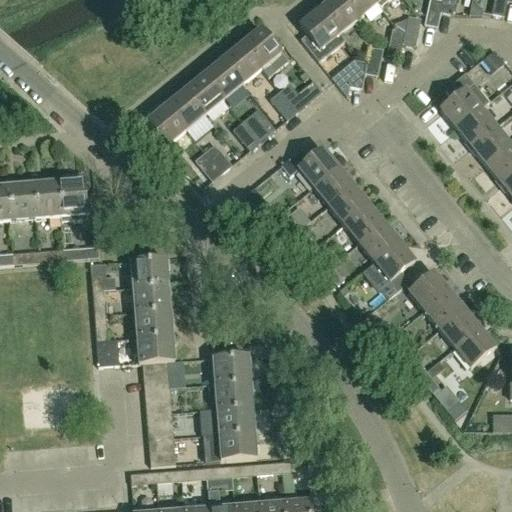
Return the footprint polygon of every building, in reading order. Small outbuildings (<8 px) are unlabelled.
[(358,24),(338,0),(335,0),(319,14),(339,39),(358,24)] [(377,8),(370,0),(338,0),(358,24),(377,8)] [(443,0),(442,5),(441,16),(452,19),(456,0),(443,0)] [(494,0),(491,17),(504,20),(507,5),(507,0),(494,0)] [(442,5),(430,2),(425,29),(437,31),(441,16),(442,5)] [(339,39),(319,14),(299,30),(307,39),(301,44),(319,67),(345,46),(339,39)] [(467,20),(467,31),(492,31),(492,21),(467,20)] [(408,21),(405,36),(403,47),(415,49),(421,23),(408,21)] [(260,33),(241,48),(268,82),(287,66),(260,33)] [(393,33),(387,59),(400,62),(403,47),(405,36),(393,33)] [(241,48),(222,64),(242,88),(261,73),(268,82),(241,48)] [(370,51),(367,67),(365,78),(377,80),(383,54),(370,51)] [(479,66),(490,80),(505,68),(494,54),(479,66)] [(222,64),(203,79),(223,104),(242,88),(222,64)] [(352,79),(350,89),(350,90),(362,93),(365,78),(367,67),(355,64),(352,79)] [(348,99),(350,90),(350,89),(352,79),(345,70),(332,80),(348,99)] [(441,114),(456,132),(481,112),(489,106),(466,78),(445,94),(453,104),(441,114)] [(203,79),(185,94),(205,119),(223,104),(203,79)] [(296,116),(307,108),(290,88),(280,96),(296,116)] [(185,94),(166,110),(186,134),(205,119),(185,94)] [(296,116),(280,96),(270,104),(287,124),(296,116)] [(186,134),(166,110),(146,126),(166,150),(186,134)] [(481,112),(456,132),(471,151),(496,131),(481,112)] [(259,147),(269,139),(253,118),(242,126),(259,147)] [(259,147),(242,126),(233,134),(250,155),(259,147)] [(511,150),(496,131),(471,151),(487,170),(511,150)] [(222,178),(232,170),(215,149),(205,157),(222,178)] [(502,189),(511,180),(511,150),(487,170),(502,189)] [(302,153),(282,170),(290,181),(298,174),(313,192),(338,172),(323,153),(310,163),(302,153)] [(195,165),(212,185),(222,178),(205,157),(195,165)] [(338,172),(313,192),(328,211),(353,190),(338,172)] [(66,182),(56,183),(57,186),(60,221),(60,226),(86,224),(83,178),(66,179),(66,182)] [(511,180),(502,189),(511,201),(511,180)] [(41,184),(32,185),(35,223),(60,221),(57,186),(41,187),(41,184)] [(31,185),(31,188),(16,189),(16,186),(6,187),(9,225),(35,223),(32,185),(31,185)] [(0,225),(9,225),(6,187),(6,190),(0,190),(0,225)] [(353,190),(328,211),(344,230),(369,209),(353,190)] [(369,209),(344,230),(359,248),(384,228),(369,209)] [(284,223),(295,238),(302,232),(290,218),(284,223)] [(384,228),(359,248),(374,267),(399,247),(384,228)] [(314,247),(302,232),(295,238),(307,253),(314,247)] [(399,247),(374,267),(390,286),(381,293),(389,303),(410,286),(402,276),(415,266),(399,247)] [(73,264),(88,263),(87,253),(72,254),(73,264)] [(59,265),(58,254),(42,255),(43,266),(59,265)] [(320,255),(314,261),(326,276),(333,270),(320,255)] [(34,267),(34,266),(33,256),(17,257),(18,268),(34,267)] [(0,269),(9,269),(9,268),(8,258),(0,258),(0,269)] [(132,292),(170,289),(170,288),(167,289),(166,273),(169,273),(168,263),(166,263),(130,266),(130,267),(132,292)] [(344,284),(333,270),(326,276),(337,290),(344,284)] [(424,316),(449,296),(434,277),(409,297),(424,316)] [(103,294),(102,278),(91,279),(92,295),(103,294)] [(171,298),(170,289),(132,292),(134,317),(172,314),(172,313),(169,314),(168,299),(171,298)] [(464,314),(449,296),(424,316),(440,335),(464,314)] [(105,320),(105,319),(104,304),(93,305),(94,321),(105,320)] [(174,339),(171,339),(170,324),(173,323),(172,314),(134,317),(136,342),(174,339)] [(480,333),(464,314),(440,335),(455,353),(480,333)] [(377,330),(390,344),(397,339),(384,324),(377,330)] [(107,345),(107,344),(106,329),(95,330),(96,346),(107,345)] [(480,333),(455,353),(470,372),(495,352),(480,333)] [(175,349),(174,339),(136,342),(138,367),(138,368),(142,368),(167,366),(174,365),(174,364),(173,364),(172,349),(175,349)] [(408,353),(397,339),(390,344),(401,358),(408,353)] [(116,344),(107,345),(96,346),(98,371),(118,370),(116,344)] [(248,359),(212,362),(212,364),(214,388),(249,386),(248,370),(247,361),(248,361),(248,360),(248,359)] [(408,367),(420,382),(427,376),(414,361),(408,367)] [(168,379),(167,366),(142,368),(143,381),(168,379)] [(438,390),(427,376),(420,382),(432,396),(438,390)] [(143,381),(144,394),(169,392),(168,379),(143,381)] [(249,386),(214,388),(216,414),(251,411),(250,395),(249,386)] [(144,394),(145,406),(170,404),(169,392),(144,394)] [(146,419),(171,417),(170,404),(145,406),(146,419)] [(251,411),(216,414),(218,439),(253,436),(252,421),(251,411)] [(146,419),(147,432),(172,429),(171,417),(146,419)] [(148,444),(173,442),(172,429),(147,432),(148,444)] [(253,436),(218,439),(218,440),(220,464),(220,465),(256,462),(256,461),(255,461),(254,446),(253,436)] [(148,444),(149,457),(174,455),(173,442),(148,444)] [(150,470),(175,468),(174,455),(149,457),(150,470)] [(281,477),(282,477),(297,476),(296,465),(280,466),(281,477)] [(272,478),(271,467),(255,468),(256,479),(272,478)] [(247,480),(246,469),(230,470),(231,481),(247,480)] [(221,471),(205,472),(207,495),(223,494),(221,471)] [(197,484),(196,473),(180,474),(181,485),(197,484)] [(172,486),(171,475),(155,476),(156,487),(172,486)] [(131,489),(147,488),(146,477),(130,478),(131,489)]
